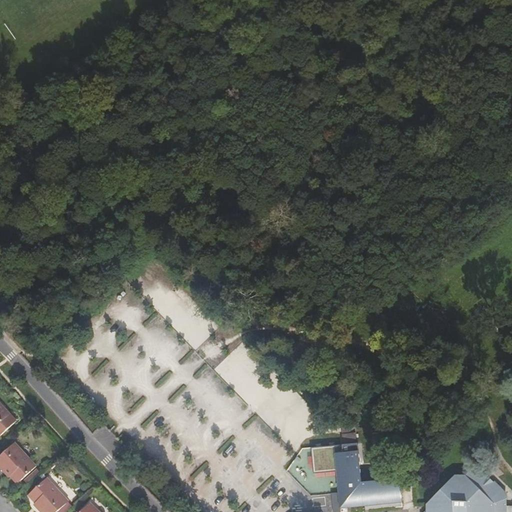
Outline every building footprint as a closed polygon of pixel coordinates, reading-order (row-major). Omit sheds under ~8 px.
[(0,404),(0,437),(16,422),(0,404)] [(344,454),(336,455),(341,508),(401,503),(400,490),(399,480),(375,483),(361,484),(358,453),(358,445),(357,445),(356,435),(343,436),(344,446),(343,446),(344,454)] [(5,472),(18,485),(36,468),(16,445),(0,458),(0,468),(3,473),(5,472)] [(506,511),(507,507),(506,495),(477,465),(466,476),(454,476),(427,505),(426,511),(506,511)] [(63,511),(70,506),(48,480),(29,497),(41,511),(63,511)]
